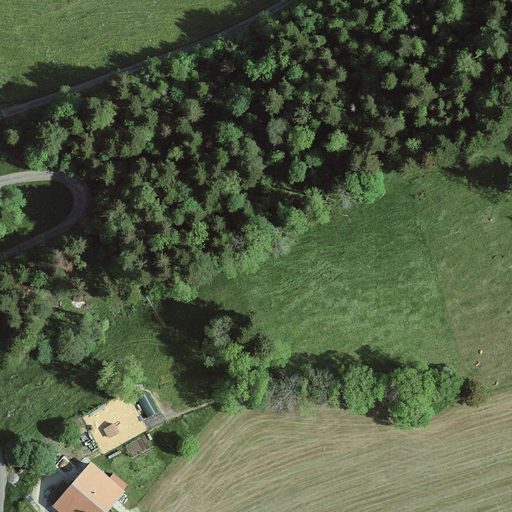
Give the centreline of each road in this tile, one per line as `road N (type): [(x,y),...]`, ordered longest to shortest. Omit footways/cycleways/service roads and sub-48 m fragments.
road 1 (unclassified): [(0,110),(191,45),(281,0)]
road 2 (unclassified): [(0,253),(66,228),(85,202),(68,175),(0,180)]
